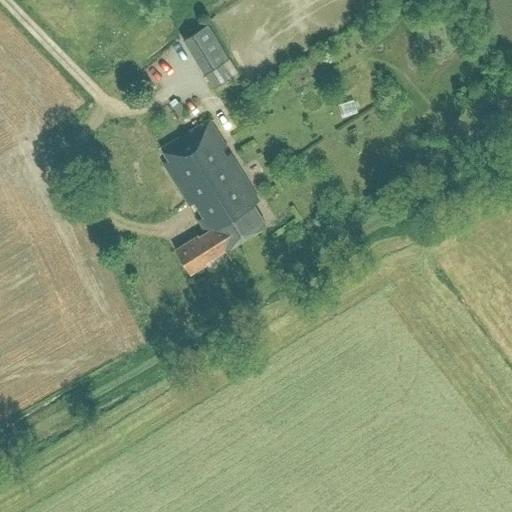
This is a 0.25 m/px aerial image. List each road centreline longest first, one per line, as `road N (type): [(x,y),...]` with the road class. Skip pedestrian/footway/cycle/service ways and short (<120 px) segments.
road 1 (track): [(0,451),(511,145)]
road 2 (track): [(8,0),(118,108),(172,96)]
